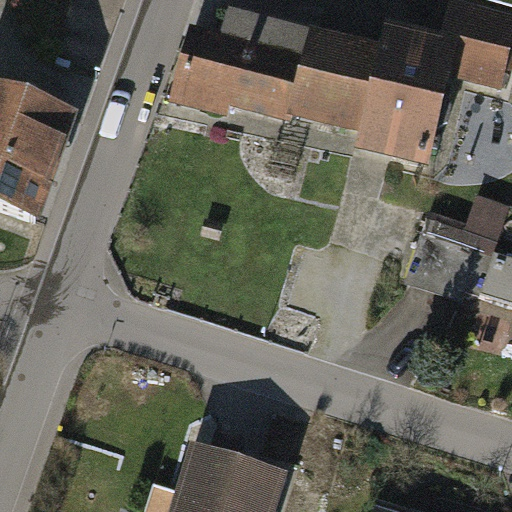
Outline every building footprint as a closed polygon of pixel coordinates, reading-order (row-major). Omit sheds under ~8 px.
[(511,19),(455,6),(447,37),(511,53),(511,19)] [(383,51),(232,11),(224,43),(195,36),(178,104),(228,117),(232,103),(363,137),(383,51)] [(383,51),(363,137),(359,154),(431,170),(440,131),(450,127),(455,108),(449,100),(452,80),(460,47),(446,44),(387,31),(383,51)] [(511,62),(511,53),(447,37),(446,44),(460,47),(452,80),(505,93),(511,62)] [(0,104),(0,210),(41,225),(74,130),(0,104)] [(477,251),(426,235),(410,286),(482,309),(484,305),(499,258),(503,259),(511,230),(511,208),(492,202),(477,251)] [(484,305),(511,314),(511,261),(503,259),(499,258),(484,305)] [(157,498),(152,511),(286,511),(293,492),(212,464),(193,458),(177,505),(157,498)]
